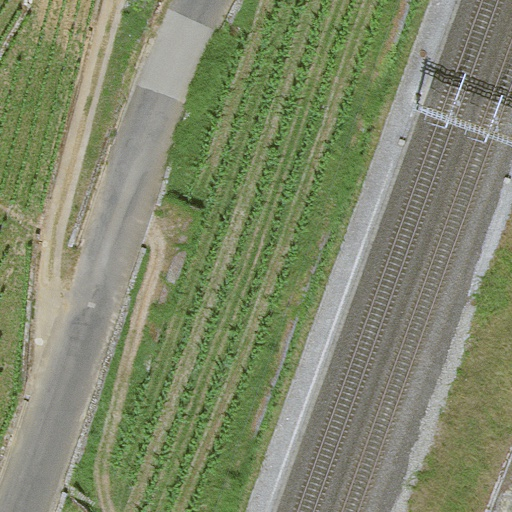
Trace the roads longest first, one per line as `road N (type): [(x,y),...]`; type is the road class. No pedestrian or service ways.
road 1 (unclassified): [(200,0),(159,98),(24,511)]
road 2 (track): [(116,0),(51,264),(57,408)]
